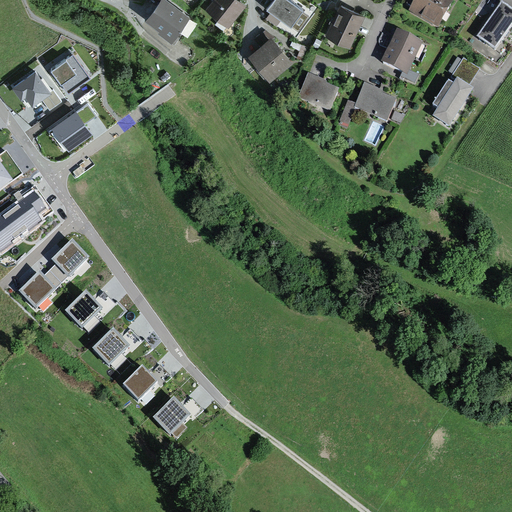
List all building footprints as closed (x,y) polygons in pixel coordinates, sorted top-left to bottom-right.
[(188,18),(167,0),(158,0),(144,17),(171,39),(188,18)] [(248,3),(243,0),(211,0),(205,7),(228,26),(248,3)] [(292,24),(304,7),(294,0),(270,0),(267,6),(292,24)] [(408,0),(406,4),(411,6),(408,11),(439,29),(455,0),(454,0),(408,0)] [(511,28),(511,9),(502,2),(477,37),(496,51),(511,28)] [(365,14),(341,3),(326,34),(350,45),(365,14)] [(304,7),(293,26),(299,30),(311,12),(304,7)] [(381,63),(403,73),(408,76),(410,71),(423,42),(397,30),(381,63)] [(270,79),(293,60),(272,35),(249,54),(270,79)] [(453,86),(448,82),(433,106),(438,109),(433,117),(450,128),(474,90),(469,87),(480,69),(463,59),(452,77),(456,80),(453,86)] [(13,83),(22,97),(28,92),(35,103),(44,97),(52,109),(63,101),(39,65),(13,83)] [(419,75),(410,71),(408,76),(403,73),(401,77),(416,83),(419,75)] [(326,82),(309,74),(299,98),(330,111),(339,89),(326,84),(326,82)] [(384,92),(365,84),(356,103),(348,100),(337,126),(347,130),(356,109),(387,122),(397,99),(383,93),(384,92)] [(394,121),(403,124),(406,115),(397,112),(394,121)] [(0,189),(11,181),(0,165),(0,189)] [(18,204),(0,217),(0,250),(1,252),(55,212),(36,186),(16,200),(18,204)] [(39,309),(92,256),(75,239),(53,261),(58,265),(50,272),(45,267),(21,291),(39,309)] [(66,311),(83,328),(105,306),(88,289),(66,311)] [(106,292),(98,299),(106,307),(85,327),(89,331),(117,305),(106,292)] [(115,327),(93,348),(110,365),(132,344),(115,327)] [(132,327),(123,333),(133,346),(110,364),(114,368),(145,344),(132,327)] [(124,384),(139,400),(159,380),(144,365),(124,384)] [(176,395),(154,417),(171,434),(193,413),(176,395)]
